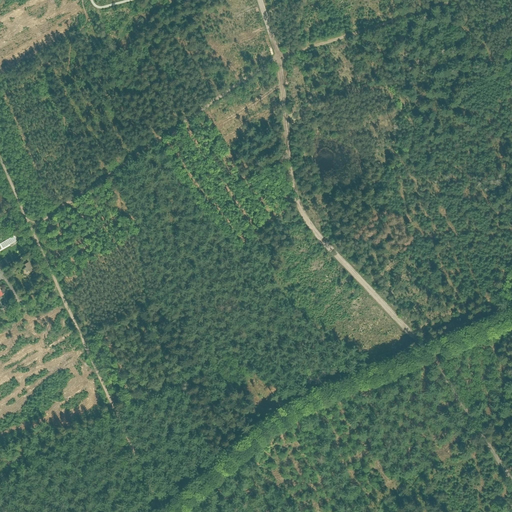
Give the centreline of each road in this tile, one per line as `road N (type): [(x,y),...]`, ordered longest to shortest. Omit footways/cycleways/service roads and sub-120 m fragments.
road 1 (track): [(428,352),(302,214),(276,57)]
road 2 (track): [(206,479),(287,413),(428,352)]
road 3 (track): [(276,57),(80,194)]
road 4 (track): [(32,227),(111,400)]
road 5 (track): [(298,49),(456,0)]
road 6 (track): [(111,400),(162,511)]
